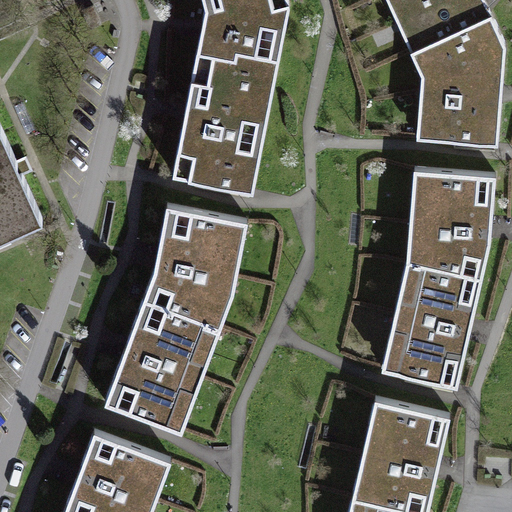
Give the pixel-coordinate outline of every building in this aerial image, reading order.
[(289,0),(202,0),(206,16),(290,3),(289,0)] [(388,0),(400,25),(452,0),(388,0)] [(484,1),(483,0),(452,0),(400,25),(413,51),(490,14),(484,1)] [(271,110),(290,3),(206,16),(202,31),(192,95),(271,110)] [(490,14),(413,51),(422,77),(418,142),(497,150),(500,109),(505,50),(490,14)] [(271,110),(192,95),(186,114),(172,178),(255,197),(271,110)] [(0,237),(43,219),(5,134),(0,135),(0,237)] [(495,171),(412,167),(406,258),(381,367),(456,385),(471,328),(488,241),(490,227),(495,171)] [(248,220),(167,204),(157,256),(155,270),(126,344),(105,402),(183,433),(233,293),(248,220)] [(397,400),(375,397),(348,511),(428,511),(440,465),(450,416),(404,407),(397,400)] [(152,511),(171,460),(94,431),(79,476),(65,511),(152,511)]
